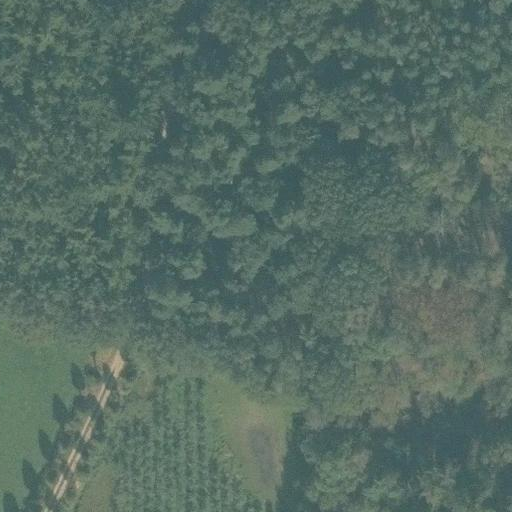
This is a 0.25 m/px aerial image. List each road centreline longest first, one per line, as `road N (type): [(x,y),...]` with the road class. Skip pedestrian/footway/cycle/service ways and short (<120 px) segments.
road 1 (track): [(211,0),(181,37),(151,232),(124,341),(41,511)]
road 2 (track): [(129,324),(300,365),(305,511)]
road 3 (track): [(129,324),(0,292)]
